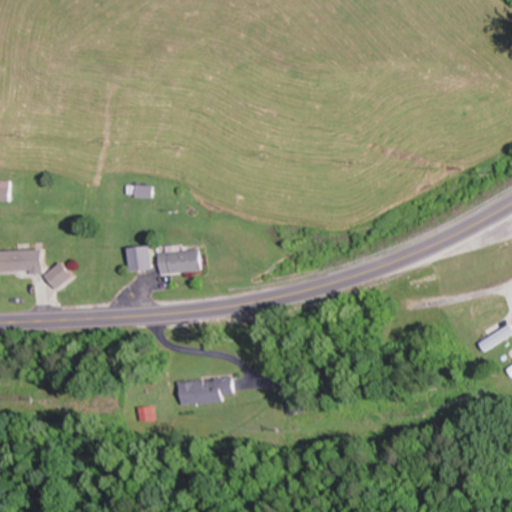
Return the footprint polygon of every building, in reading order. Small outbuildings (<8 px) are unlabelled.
[(0,200),(13,201),(13,181),(0,180),(0,200)] [(164,274),(206,271),(204,249),(162,253),(164,274)] [(46,250),(3,250),(3,273),(46,273),(46,250)] [(49,274),(59,289),(76,277),(66,263),(49,274)] [(511,335),(511,324),(481,344),(485,351),(511,335)] [(227,402),(226,394),(237,393),(237,378),(183,380),(184,403),(227,402)] [(289,398),(289,412),(300,412),(300,398),(289,398)] [(157,406),(143,406),(143,421),(157,421),(157,406)]
